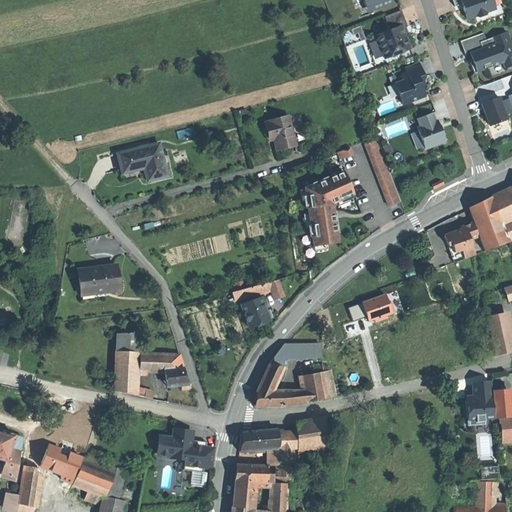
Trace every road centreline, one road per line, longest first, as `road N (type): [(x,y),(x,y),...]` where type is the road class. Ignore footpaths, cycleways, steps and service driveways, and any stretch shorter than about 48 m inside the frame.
road 1 (secondary): [(488,189),(380,245),(338,277),(286,326),(246,380),(230,423)]
road 2 (residential): [(230,423),(511,360)]
road 3 (residential): [(205,420),(165,288),(73,186)]
road 4 (residential): [(0,377),(205,420)]
road 5 (residential): [(425,0),(488,189)]
